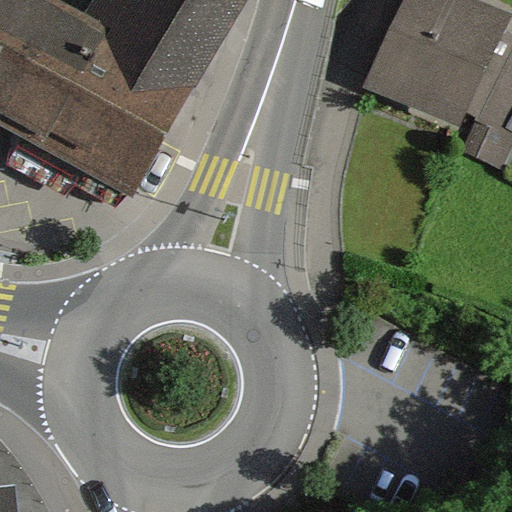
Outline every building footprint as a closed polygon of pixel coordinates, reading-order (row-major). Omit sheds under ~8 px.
[(0,0),(0,124),(40,148),(106,26),(86,16),(58,0),(0,0)] [(106,26),(193,88),(246,0),(94,0),(86,16),(106,26)] [(511,13),(490,4),(479,0),(406,0),(366,89),(459,132),(468,112),(505,31),(511,15),(511,13)] [(40,148),(133,199),(193,88),(106,26),(40,148)] [(511,36),(505,31),(468,112),(481,117),(462,152),(500,170),(511,147),(511,36)] [(0,511),(20,511),(17,485),(0,486),(0,511)]
